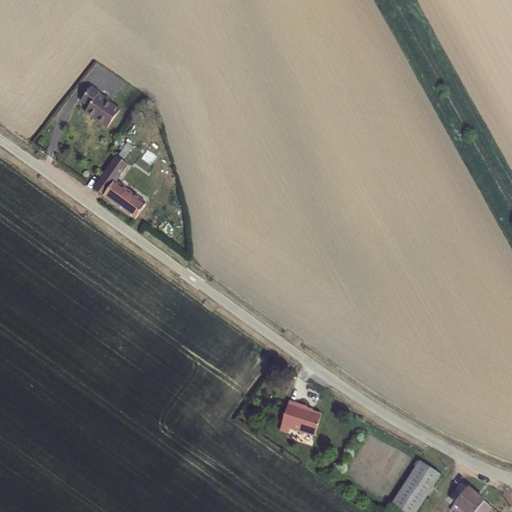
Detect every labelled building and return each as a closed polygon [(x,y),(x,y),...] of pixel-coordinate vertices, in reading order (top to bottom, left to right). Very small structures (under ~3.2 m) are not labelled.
[(86,112),(108,128),(120,111),(108,102),(108,101),(99,95),(99,94),(91,88),(81,101),(89,107),(86,112)] [(94,189),(136,220),(146,204),(115,182),(127,164),(122,161),(134,147),(129,144),(118,157),(117,157),(94,189)] [(290,428),(315,437),(322,415),(306,410),(307,408),(289,402),(280,430),(289,433),(290,428)] [(405,511),(417,511),(441,475),(420,461),(392,504),(405,511)] [(488,511),(492,507),(461,482),(448,497),(465,511),(475,511),(478,510),(480,511),(488,511)]
